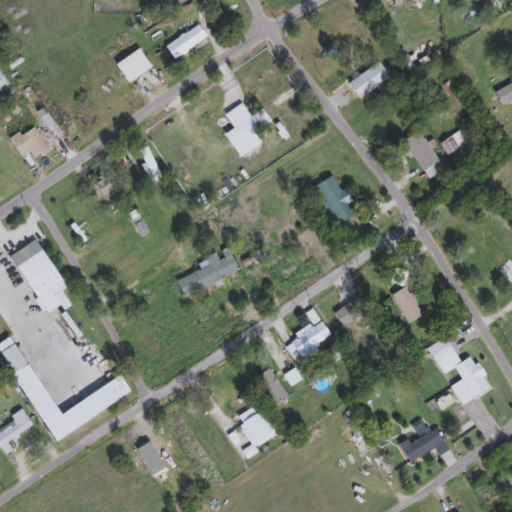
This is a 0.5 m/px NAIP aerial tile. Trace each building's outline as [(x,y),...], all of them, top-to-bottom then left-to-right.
[(341,47),(341,22),(361,22),(361,30),(372,30),(372,47),(341,47)] [(174,59),(165,47),(197,24),(206,37),(174,59)] [(128,83),(115,64),(138,49),(151,67),(128,83)] [(348,83),(378,61),(389,77),(360,99),(348,83)] [(511,100),(502,106),(494,92),(511,80),(511,100)] [(48,153),(34,159),(31,152),(19,158),(9,136),(35,124),(48,153)] [(443,170),(426,180),(404,140),(420,130),(443,170)] [(137,150),(147,146),(160,177),(150,181),(137,150)] [(340,223),(316,186),(331,176),(355,214),(340,223)] [(490,242),(459,244),(458,226),(489,224),(490,242)] [(39,247),(65,287),(53,295),(50,290),(37,299),(14,263),(39,247)] [(197,264),(228,250),(238,271),(223,277),(227,285),(218,290),(214,283),(183,297),(175,281),(200,269),(197,264)] [(409,324),(390,296),(404,287),(423,314),(409,324)] [(343,326),(333,314),(344,306),(353,317),(343,326)] [(294,360),(285,347),(320,321),(330,335),(294,360)] [(459,363),(471,356),(489,386),(471,397),(454,367),(443,374),(426,347),(444,336),(459,363)] [(17,377),(0,351),(0,344),(10,338),(57,409),(44,418),(17,377)] [(256,377),(269,368),(288,397),(275,406),(256,377)] [(202,400),(234,384),(241,399),(209,414),(202,400)] [(0,425),(23,412),(33,428),(0,447),(0,425)] [(438,455),(433,448),(410,463),(401,449),(434,428),(448,449),(438,455)] [(501,484),(511,478),(511,497),(509,499),(501,484)]
